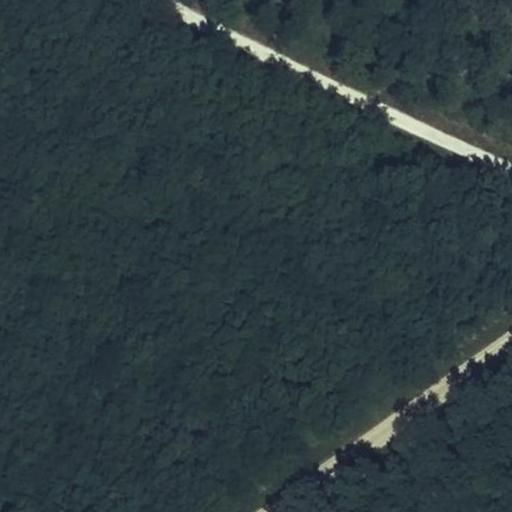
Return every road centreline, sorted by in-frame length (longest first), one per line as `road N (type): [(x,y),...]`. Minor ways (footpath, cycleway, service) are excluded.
road 1 (track): [(511,177),(153,0)]
road 2 (track): [(511,340),(270,511)]
